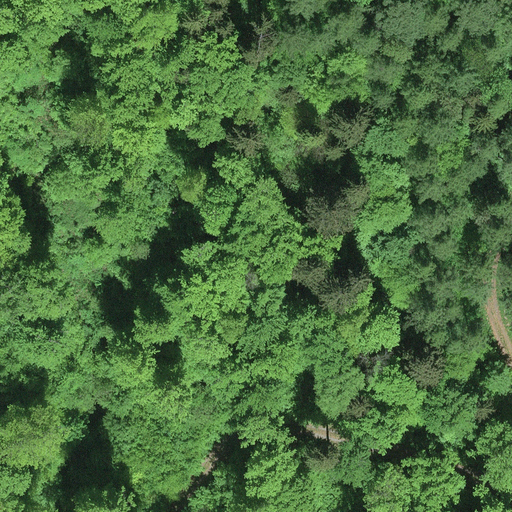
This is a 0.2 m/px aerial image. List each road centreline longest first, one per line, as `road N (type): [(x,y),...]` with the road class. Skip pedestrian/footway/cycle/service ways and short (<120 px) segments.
road 1 (track): [(175,511),(225,446),(246,431),(273,427),(315,430),(511,486)]
road 2 (track): [(511,355),(493,299),(493,272),(511,229)]
